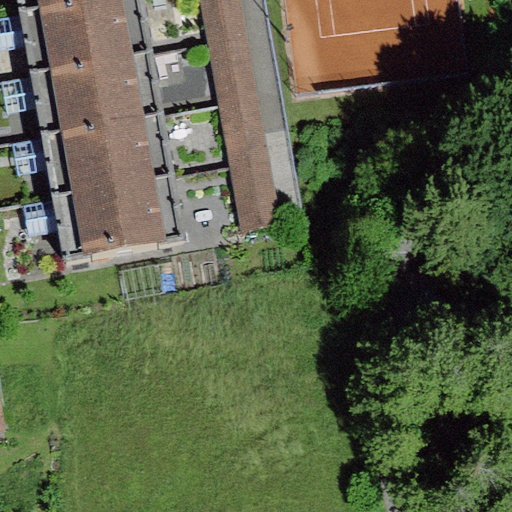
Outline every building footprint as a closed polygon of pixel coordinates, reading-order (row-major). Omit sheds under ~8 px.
[(25,0),(28,13),(106,0),(25,0)] [(139,0),(106,0),(28,13),(38,74),(150,53),(139,0)] [(237,0),(196,0),(240,241),(279,235),(237,0)] [(150,53),(38,74),(46,133),(161,115),(150,53)] [(161,115),(46,133),(56,197),(172,177),(161,115)] [(172,177),(56,197),(67,262),(183,242),(172,177)]
